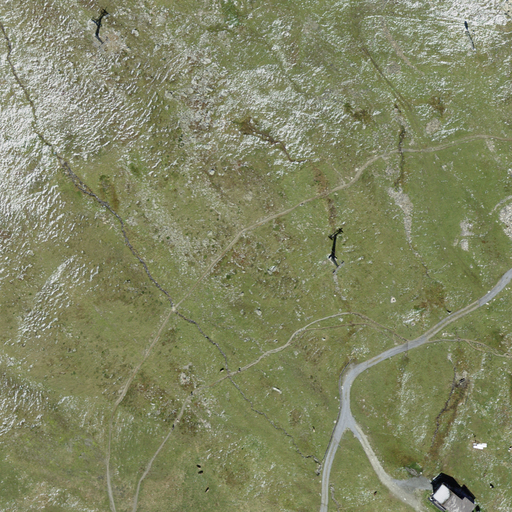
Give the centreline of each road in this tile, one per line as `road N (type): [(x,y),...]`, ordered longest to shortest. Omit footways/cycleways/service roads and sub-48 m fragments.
road 1 (track): [(511,25),(370,11),(358,21),(362,46),(427,150)]
road 2 (track): [(414,344),(511,274)]
